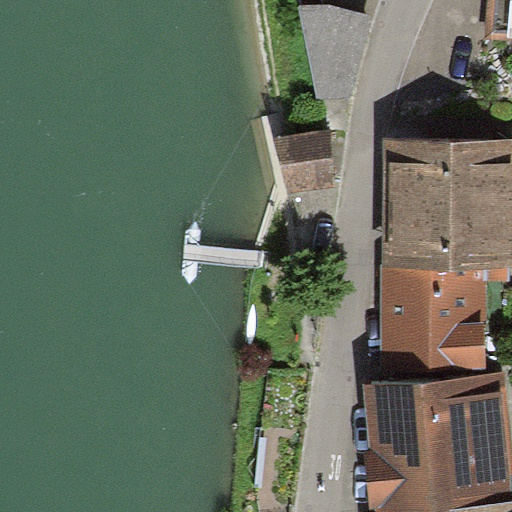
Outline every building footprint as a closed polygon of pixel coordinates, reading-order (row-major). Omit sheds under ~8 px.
[(511,0),(498,0),(497,31),(511,32),(511,0)] [(330,9),(301,11),(325,122),(343,121),(364,16),(330,9)] [(336,132),(284,139),(290,181),(342,173),(336,132)] [(511,142),(399,140),(396,258),(511,260),(511,142)] [(511,260),(396,258),(394,359),(468,361),(469,323),(482,324),(483,274),(511,274),(511,260)] [(374,379),(386,509),(511,497),(511,474),(504,476),(494,368),(374,379)] [(511,511),(511,497),(386,509),(386,511),(511,511)]
